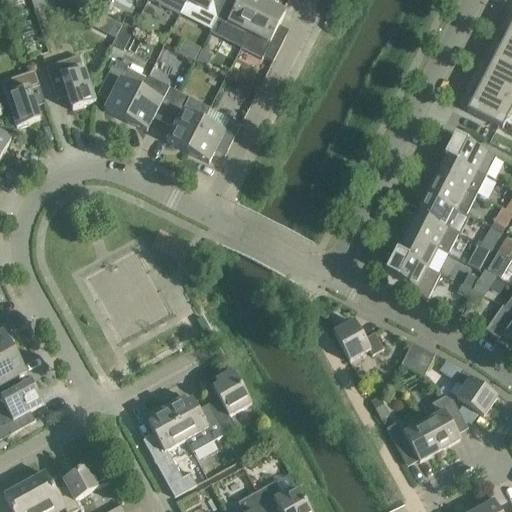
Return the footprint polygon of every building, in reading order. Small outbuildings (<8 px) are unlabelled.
[(180,16),(187,0),(148,0),(149,0),(180,16)] [(187,0),(180,16),(210,32),(224,6),(214,1),(214,0),(187,0)] [(234,0),(226,0),(224,6),(210,32),(209,35),(210,35),(211,33),(240,48),(239,50),(240,50),(241,48),(264,3),(258,0),(238,0),(238,2),(234,0)] [(260,60),(261,61),(263,58),(272,63),(286,38),(276,33),(285,14),(264,3),(241,48),(261,58),(260,60)] [(125,18),(122,25),(132,31),(136,24),(125,18)] [(116,23),(108,37),(115,40),(123,26),(116,23)] [(511,23),(466,112),(502,131),(511,111),(511,23)] [(133,32),(123,27),(112,46),(122,52),(133,32)] [(202,52),(196,62),(197,62),(207,68),(211,59),(212,57),(202,52)] [(79,57),(45,69),(55,96),(65,92),(72,112),(95,104),(79,57)] [(111,68),(98,93),(110,99),(104,112),(125,122),(147,81),(127,70),(128,68),(117,62),(113,69),(111,68)] [(39,88),(34,72),(0,84),(16,131),(39,123),(29,91),(39,88)] [(147,81),(125,122),(146,133),(155,115),(165,120),(179,94),(148,78),(147,81)] [(179,94),(165,120),(175,125),(166,143),(187,154),(203,123),(210,110),(179,94)] [(203,123),(187,154),(208,165),(214,153),(218,146),(228,151),(241,126),(210,110),(203,123)] [(0,135),(0,162),(11,141),(0,135)] [(454,137),(444,157),(485,178),(495,158),(486,153),(454,137)] [(475,197),(485,178),(444,157),(444,159),(445,160),(436,178),(475,197)] [(436,178),(426,197),(456,212),(465,217),(475,197),(436,178)] [(446,231),(456,212),(426,197),(416,216),(446,231)] [(502,210),(502,211),(511,216),(511,199),(505,212),(502,210)] [(504,230),(511,216),(502,211),(494,224),(504,230)] [(457,237),(446,231),(416,216),(406,235),(437,250),(447,256),(457,237)] [(490,254),(500,237),(490,230),(479,248),(490,254)] [(396,252),(395,253),(427,270),(437,250),(406,235),(397,253),(396,252)] [(511,244),(505,241),(499,252),(508,257),(511,250),(511,244)] [(468,266),(479,272),(488,254),(478,248),(468,266)] [(441,277),(427,270),(395,253),(385,274),(416,290),(414,295),(428,302),(441,277)] [(489,268),(486,272),(494,277),(500,281),(511,262),(498,253),(497,255),(489,268)] [(478,281),(472,292),(483,298),(494,277),(486,272),(482,274),(478,281)] [(468,276),(462,287),(470,291),(472,292),(478,281),(468,276)] [(461,287),(456,295),(468,300),(472,292),(470,291),(462,287),(461,287)] [(472,292),(468,300),(479,306),(483,298),(472,292)] [(511,297),(503,310),(511,316),(511,297)] [(501,309),(485,332),(493,338),(498,341),(502,336),(511,342),(511,316),(503,310),(501,309)] [(354,323),(333,335),(349,364),(369,353),(372,358),(384,351),(374,335),(364,341),(354,323)] [(0,361),(14,354),(3,333),(0,334),(0,361)] [(400,367),(411,373),(423,351),(412,345),(400,367)] [(434,357),(423,351),(411,373),(423,379),(434,357)] [(14,354),(0,361),(0,401),(13,394),(8,385),(26,375),(14,354)] [(219,404),(209,409),(224,437),(235,430),(229,418),(250,407),(232,373),(215,383),(217,387),(212,390),(219,404)] [(472,382),(474,379),(471,378),(463,373),(456,384),(463,389),(456,400),(463,405),(477,415),(483,419),(497,400),(472,382)] [(0,401),(0,442),(35,423),(30,413),(43,406),(31,385),(13,394),(0,401)] [(454,432),(465,426),(458,413),(448,396),(431,406),(437,417),(423,424),(439,454),(460,442),(454,432)] [(184,400),(167,409),(185,443),(192,454),(224,437),(209,409),(199,415),(192,402),(186,405),(184,400)] [(379,402),(372,406),(380,420),(387,416),(379,402)] [(463,405),(458,413),(465,426),(467,423),(470,426),(477,415),(463,405)] [(144,445),(174,500),(196,488),(189,476),(182,480),(167,453),(185,443),(167,409),(150,418),(153,423),(147,426),(155,439),(144,445)] [(398,424),(386,431),(405,466),(416,460),(419,465),(439,454),(423,424),(404,435),(398,424)] [(78,474),(63,482),(67,490),(75,503),(109,485),(97,463),(90,451),(74,467),(78,474)] [(44,474),(21,482),(37,511),(59,511),(63,510),(64,511),(77,511),(79,511),(75,503),(67,490),(56,496),(44,474)] [(37,511),(21,482),(2,497),(10,511),(37,511)] [(275,484),(256,494),(265,511),(308,511),(296,489),(282,497),(275,484)] [(265,511),(256,494),(237,505),(241,511),(265,511)] [(498,511),(493,503),(476,511),(498,511)]
